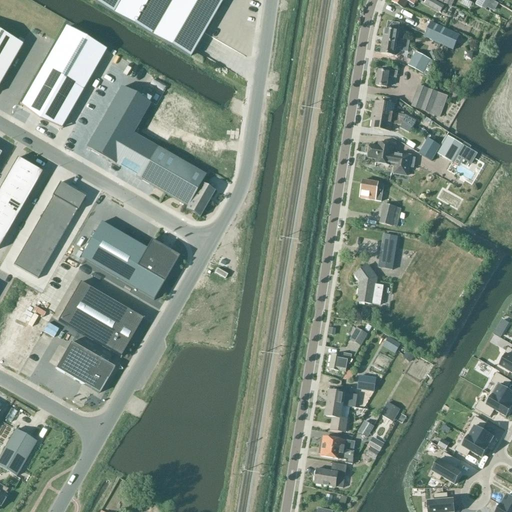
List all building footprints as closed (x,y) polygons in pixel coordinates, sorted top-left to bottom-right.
[(89,0),(190,58),(223,0),(89,0)] [(414,6),(418,0),(394,0),(393,2),(404,9),(409,2),(414,6)] [(444,6),(433,0),(426,0),(425,4),(440,13),(444,6)] [(485,0),(481,8),(486,11),(486,9),(491,1),(489,0),(485,0)] [(491,1),(486,9),(491,12),(496,4),(491,1)] [(398,40),(399,32),(398,32),(399,24),(389,23),(387,31),(385,30),(383,43),(408,47),(409,41),(402,39),(402,40),(398,40)] [(431,24),(424,38),(453,51),(459,37),(431,24)] [(67,28),(22,106),(61,128),(105,50),(67,28)] [(0,32),(0,84),(22,46),(0,32)] [(407,53),(408,47),(383,43),(381,55),(396,57),(401,53),(401,52),(407,53)] [(435,51),(429,54),(433,62),(439,59),(435,51)] [(432,61),(417,53),(409,67),(429,77),(432,61)] [(382,72),(378,72),(376,86),(387,88),(389,78),(397,79),(398,73),(389,71),(389,70),(383,69),(382,72)] [(448,97),(419,86),(411,107),(441,118),(448,97)] [(121,88),(86,149),(119,168),(120,166),(137,176),(136,177),(140,180),(158,149),(134,135),(151,105),(121,88)] [(373,115),(372,116),(402,121),(402,123),(412,128),(412,129),(416,122),(405,116),(403,115),(393,114),(395,106),(396,105),(397,100),(386,99),(385,104),(376,103),(374,115),(373,115)] [(374,117),(372,129),(390,132),(391,124),(401,126),(402,123),(402,121),(372,116),(372,117),(374,117)] [(401,126),(401,129),(409,133),(412,128),(402,123),(401,126)] [(437,155),(442,157),(452,163),(457,156),(464,160),(466,157),(459,153),(463,146),(448,137),(437,155)] [(430,141),(430,140),(428,139),(419,153),(432,162),(441,147),(430,141)] [(408,176),(411,156),(393,153),(394,146),(379,143),(378,147),(370,146),(368,159),(376,160),(375,164),(391,166),(391,164),(394,165),(394,164),(396,164),(394,174),(408,176)] [(158,149),(140,180),(188,207),(186,210),(200,218),(215,192),(201,184),(206,176),(158,149)] [(18,159),(13,168),(25,175),(30,166),(18,159)] [(30,166),(25,175),(37,182),(42,173),(30,166)] [(13,168),(8,177),(20,184),(25,175),(13,168)] [(25,175),(20,184),(32,191),(37,182),(25,175)] [(8,177),(3,185),(15,192),(20,184),(8,177)] [(379,185),(379,184),(363,181),(361,198),(382,202),(384,186),(379,185)] [(60,183),(52,197),(53,197),(61,202),(69,188),(60,183)] [(20,184),(15,192),(27,199),(32,191),(20,184)] [(3,185),(0,189),(0,194),(10,201),(15,192),(3,185)] [(69,188),(61,202),(65,204),(69,207),(77,193),(69,188)] [(15,192),(10,201),(22,208),(27,199),(15,192)] [(77,193),(69,207),(77,211),(78,212),(86,198),(77,193)] [(0,194),(0,206),(5,209),(10,201),(0,194)] [(53,197),(50,203),(62,210),(65,204),(61,202),(53,197)] [(10,201),(5,209),(17,216),(22,208),(10,201)] [(50,203),(47,208),(59,215),(62,210),(50,203)] [(65,204),(62,210),(74,217),(77,211),(69,207),(65,204)] [(401,209),(396,208),(396,207),(384,204),(379,224),(391,227),(391,225),(398,226),(401,209)] [(47,208),(44,213),(56,220),(59,215),(47,208)] [(5,209),(0,218),(12,225),(17,216),(5,209)] [(62,210),(59,215),(71,222),(74,217),(62,210)] [(44,213),(41,218),(53,225),(56,220),(44,213)] [(59,215),(56,220),(68,227),(71,222),(59,215)] [(0,218),(0,217),(0,228),(7,233),(12,225),(0,218)] [(41,218),(38,224),(50,231),(53,225),(41,218)] [(56,220),(53,225),(65,232),(68,227),(56,220)] [(102,223),(81,258),(154,300),(153,301),(154,301),(179,258),(151,241),(147,249),(102,223)] [(38,224),(35,229),(47,236),(50,231),(38,224)] [(53,225),(50,231),(62,238),(65,232),(53,225)] [(35,229),(32,234),(44,241),(47,236),(35,229)] [(50,231),(47,236),(59,243),(62,238),(50,231)] [(32,234),(29,240),(41,246),(44,241),(32,234)] [(393,270),(398,238),(384,235),(379,269),(393,270)] [(47,236),(44,241),(56,248),(59,243),(47,236)] [(29,240),(26,245),(38,252),(41,246),(29,240)] [(44,241),(41,246),(53,253),(56,248),(44,241)] [(26,245),(23,250),(35,257),(38,252),(26,245)] [(41,246),(38,252),(50,259),(53,253),(41,246)] [(23,250),(20,255),(32,262),(35,257),(23,250)] [(38,252),(35,257),(47,264),(50,259),(38,252)] [(20,255),(16,261),(29,268),(32,262),(20,255)] [(35,257),(32,262),(44,269),(47,264),(35,257)] [(16,261),(13,266),(26,273),(29,268),(16,261)] [(32,262),(29,268),(41,275),(44,269),(32,262)] [(368,266),(355,275),(362,285),(361,289),(360,289),(357,302),(373,305),(380,306),(384,287),(376,286),(377,279),(368,266)] [(29,268),(26,273),(38,280),(41,275),(29,268)] [(217,269),(215,274),(225,280),(228,275),(217,269)] [(119,358),(142,320),(80,283),(58,322),(119,358)] [(500,338),(508,324),(502,321),(494,335),(500,338)] [(361,346),(367,335),(357,329),(350,340),(361,346)] [(389,339),(384,347),(395,354),(400,345),(389,339)] [(71,343),(56,370),(82,385),(83,385),(99,394),(109,377),(114,368),(71,343)] [(170,344),(166,356),(172,358),(176,346),(170,344)] [(408,351),(403,356),(410,362),(414,357),(408,351)] [(506,355),(499,367),(511,374),(511,352),(509,357),(506,355)] [(345,373),(348,359),(351,359),(351,356),(342,354),(342,357),(332,355),(329,369),(345,373)] [(350,380),(355,373),(347,371),(343,379),(350,380)] [(495,385),(490,395),(511,408),(511,407),(511,394),(506,391),(511,383),(496,374),(491,383),(495,385)] [(374,392),(376,379),(360,377),(358,390),(374,392)] [(329,392),(327,404),(343,407),(356,409),(358,396),(351,395),(352,389),(338,386),(337,393),(329,392)] [(480,402),(475,410),(490,418),(494,411),(506,418),(511,408),(490,395),(484,404),(480,402)] [(341,419),(343,407),(327,404),(325,417),(333,418),(331,431),(345,433),(347,419),(341,419)] [(388,404),(381,416),(393,423),(400,411),(388,404)] [(471,427),(466,436),(488,449),(489,447),(490,448),(494,441),(493,440),(494,439),(482,432),(486,425),(475,418),(471,426),(471,427)] [(375,428),(365,421),(358,433),(368,439),(375,428)] [(16,431),(0,457),(0,467),(16,477),(36,443),(16,431)] [(459,445),(456,451),(466,458),(470,452),(482,459),(488,449),(466,436),(460,446),(459,445)] [(321,440),(320,448),(322,448),(353,453),(354,443),(323,438),(323,440),(321,440)] [(385,444),(384,444),(373,438),(369,445),(371,447),(380,452),(385,444)] [(375,461),(380,452),(371,447),(366,455),(374,460),(375,461)] [(322,448),(320,448),(319,455),(321,456),(321,457),(345,461),(345,464),(352,465),(354,453),(353,453),(322,448)] [(439,461),(432,472),(435,474),(432,477),(439,481),(441,478),(454,485),(461,474),(456,471),(460,463),(444,454),(440,461),(439,461)] [(344,479),(346,467),(333,464),(331,472),(317,470),(315,485),(335,488),(342,489),(344,479)] [(435,502),(428,503),(428,511),(454,511),(453,501),(447,501),(447,495),(434,496),(435,502)] [(501,506),(511,511),(511,499),(507,496),(501,506)] [(351,505),(352,499),(347,498),(341,497),(339,506),(346,508),(346,504),(351,505)]
